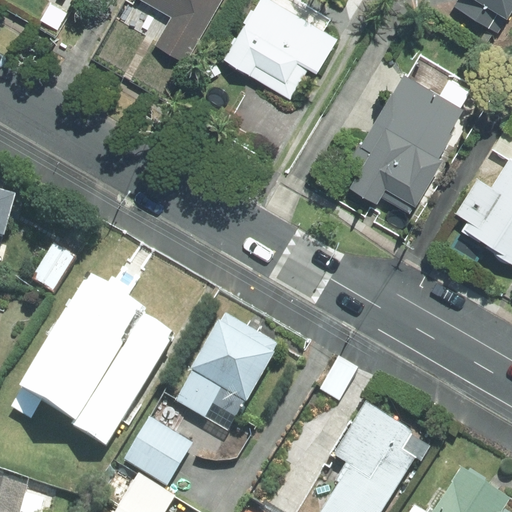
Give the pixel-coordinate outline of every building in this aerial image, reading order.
[(235,0),(140,0),(167,15),(151,44),(195,70),(235,0)] [(348,29),(299,0),(258,0),(226,55),(305,102),(348,29)] [(511,0),(455,0),(499,24),(511,0)] [(495,101),(411,53),(338,179),(421,227),(495,101)] [(511,159),(469,231),(511,256),(511,159)] [(0,395),(82,444),(156,320),(67,268),(0,380),(0,395)] [(286,346),(219,302),(80,511),(158,511),(177,484),(170,479),(212,415),(232,428),(286,346)] [(338,404),(357,371),(335,358),(315,392),(338,404)] [(374,511),(422,430),(370,400),(305,511),(374,511)] [(504,511),(511,499),(511,489),(454,458),(423,511),(504,511)] [(0,511),(25,511),(33,481),(0,472),(0,511)]
